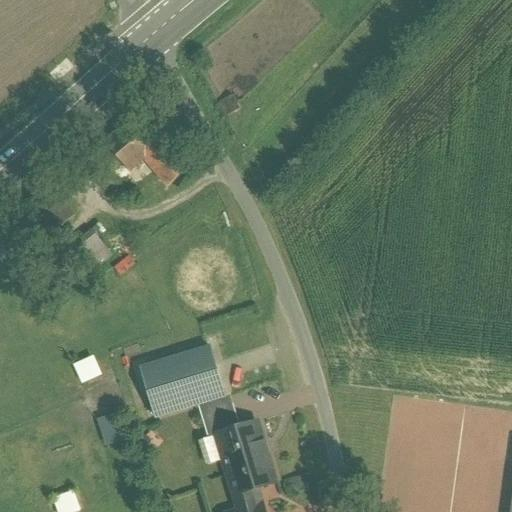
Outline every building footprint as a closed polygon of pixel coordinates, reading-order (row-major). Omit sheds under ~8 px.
[(143,111),(93,151),(112,175),(141,151),(162,179),(187,160),(159,123),(156,126),(143,111)] [(81,277),(109,260),(94,234),(65,252),(81,277)] [(89,357),(69,364),(76,383),(96,376),(89,357)] [(230,383),(200,393),(210,424),(241,414),(230,383)] [(92,420),(102,446),(120,439),(109,413),(92,420)] [(230,511),(285,511),(257,423),(208,438),(230,511)] [(197,447),(203,464),(214,460),(208,443),(197,447)] [(48,498),(52,511),(71,511),(75,511),(68,491),(48,498)]
